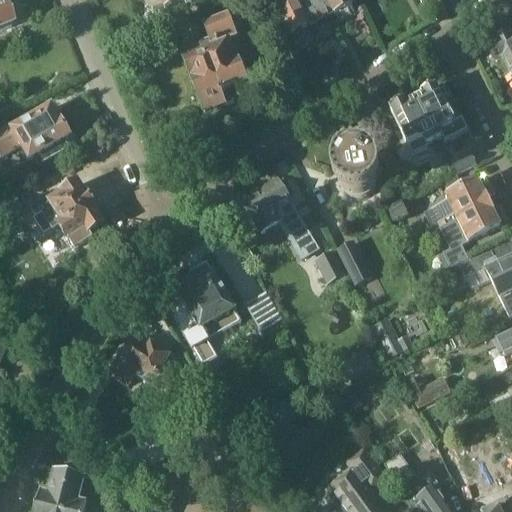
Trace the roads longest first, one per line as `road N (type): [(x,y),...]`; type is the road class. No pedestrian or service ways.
road 1 (residential): [(162,228),(339,98),(450,41)]
road 2 (residential): [(9,507),(66,373),(162,228)]
road 3 (residential): [(162,228),(71,0)]
road 4 (residential): [(511,165),(450,41)]
